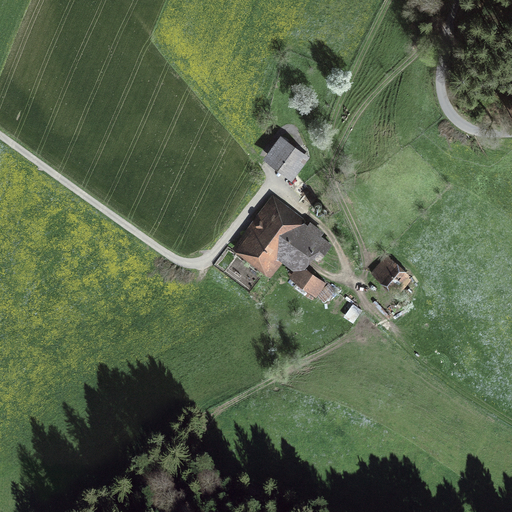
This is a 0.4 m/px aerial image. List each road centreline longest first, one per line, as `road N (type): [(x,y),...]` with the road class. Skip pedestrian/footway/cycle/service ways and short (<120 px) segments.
road 1 (track): [(335,189),(327,130),(387,0)]
road 2 (track): [(329,167),(368,99),(447,28)]
road 3 (track): [(219,413),(375,318)]
road 4 (track): [(272,183),(325,231),(375,318)]
road 5 (unclassified): [(443,54),(441,96),(451,115),(472,129),(511,133)]
